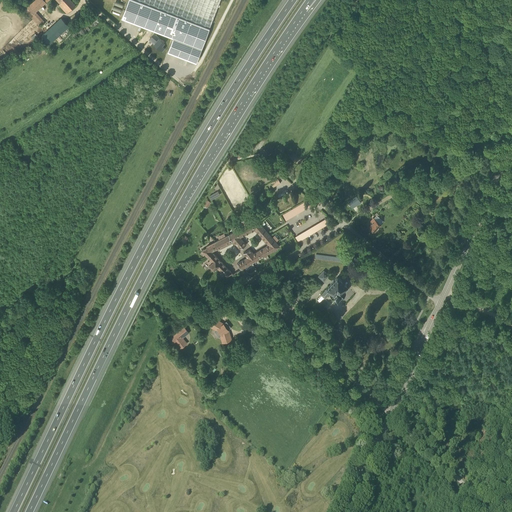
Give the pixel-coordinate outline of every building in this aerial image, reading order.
[(34,0),(24,10),(39,25),(44,21),(35,12),(46,2),(48,0),(34,0)] [(67,13),(76,5),(70,0),(56,0),(60,4),(59,5),(67,13)] [(196,62),(220,0),(128,0),(122,17),(173,36),(168,51),(196,62)] [(61,17),(41,36),(49,44),(69,26),(61,17)] [(154,33),(150,38),(155,42),(154,44),(162,51),(164,48),(162,45),(164,42),(154,33)] [(218,191),(209,196),(212,200),(220,195),(218,191)] [(357,196),(348,202),(352,208),(361,202),(357,196)] [(374,218),(373,218),(370,221),(372,223),(369,226),(375,232),(381,224),(380,224),(383,221),(376,215),(374,218)] [(255,226),(260,222),(257,220),(243,227),(246,233),(256,228),(255,226)] [(255,226),(256,228),(263,236),(268,233),(269,232),(260,222),(255,226)] [(232,240),(234,239),(240,236),(246,233),(243,227),(233,232),(229,234),(232,240)] [(216,241),(220,246),(232,240),(229,234),(216,241)] [(264,238),(269,244),(270,244),(272,246),(277,243),(277,242),(270,234),(270,235),(265,238),(264,238)] [(247,244),(240,236),(234,239),(241,248),(247,244)] [(202,250),(208,256),(213,251),(212,250),(220,246),(216,241),(207,246),(208,247),(202,250)] [(272,246),(269,244),(264,247),(267,253),(280,245),(277,242),(277,243),(272,246)] [(264,247),(254,253),(258,258),(267,253),(264,247)] [(244,252),(248,257),(248,256),(253,262),(258,258),(254,253),(250,248),(244,252)] [(213,251),(208,256),(211,259),(208,262),(210,264),(214,269),(218,266),(222,261),(213,251)] [(248,257),(238,263),(242,268),(253,262),(248,256),(248,257)] [(228,267),(222,261),(218,266),(227,276),(233,272),(228,267)] [(323,281),(329,275),(324,270),(318,276),(323,281)] [(338,277),(326,288),(321,294),(325,298),(330,293),(334,296),(337,299),(340,295),(341,296),(346,291),(344,290),(348,286),(338,277)] [(221,335),(223,342),(231,339),(228,330),(223,324),(215,319),(210,326),(217,330),(218,329),(222,334),(221,335)] [(183,326),(177,331),(182,338),(188,333),(183,326)] [(187,343),(182,338),(177,331),(170,337),(180,349),(187,343)]
